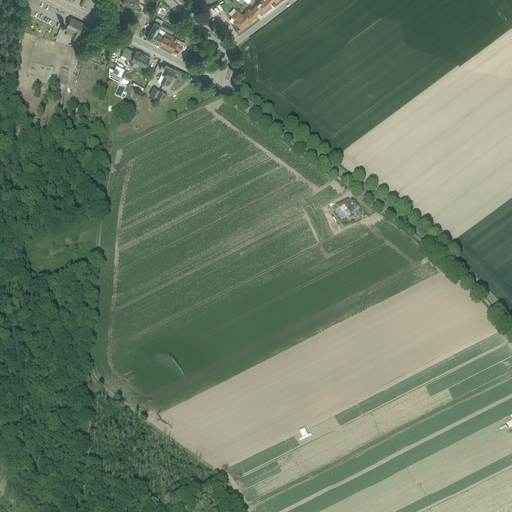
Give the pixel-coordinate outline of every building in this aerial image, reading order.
[(139,1),(136,0),(123,0),(122,3),(135,10),(139,1)] [(269,0),(265,0),(264,1),(263,0),(260,0),(256,6),(253,8),(258,12),(260,9),(262,12),(269,5),(268,5),(271,1),(269,0)] [(251,11),(248,9),(243,15),(242,16),(247,20),(249,22),(255,15),(258,12),(253,8),(251,11)] [(243,15),(237,10),(232,16),(236,19),(234,21),(241,27),(247,20),(242,16),(243,15)] [(75,40),(84,23),(77,20),(77,21),(71,18),(68,25),(64,32),(72,38),(75,40)] [(154,21),(146,37),(152,40),(158,30),(159,27),(161,24),(154,21)] [(174,27),(162,21),(161,24),(159,27),(163,29),(164,28),(172,32),(174,27)] [(158,30),(152,40),(159,44),(163,35),(158,33),(159,31),(158,30)] [(174,40),(176,38),(165,32),(163,35),(159,44),(159,43),(172,50),(174,47),(177,42),(174,40)] [(181,47),(182,44),(186,36),(178,32),(176,38),(174,40),(177,42),(174,47),(179,50),(181,47)] [(135,52),(125,47),(123,52),(123,51),(122,54),(129,58),(132,59),(135,52)] [(150,57),(136,50),(135,52),(132,59),(131,60),(146,67),(150,57)] [(124,68),(116,64),(114,69),(113,72),(121,76),(124,68)] [(164,68),(163,70),(162,73),(165,74),(167,76),(171,67),(166,65),(164,68)] [(54,69),(48,67),(44,79),(50,81),(54,69)] [(113,72),(114,69),(109,67),(109,77),(119,82),(122,77),(121,76),(113,72)] [(176,70),(171,67),(167,76),(169,77),(172,78),(173,75),(176,76),(177,76),(177,75),(177,74),(175,73),(176,70)] [(63,90),(64,87),(68,71),(60,69),(56,84),(55,88),(63,90)] [(132,74),(126,71),(123,77),(129,80),(132,74)] [(134,81),(132,83),(142,90),(144,87),(134,81)] [(156,98),(160,90),(154,88),(150,95),(156,98)] [(167,94),(160,90),(156,98),(161,100),(168,97),(167,94)] [(347,200),(336,205),(338,209),(341,207),(343,206),(348,204),(349,204),(347,200)] [(354,202),(350,206),(349,206),(350,207),(346,210),(349,214),(350,215),(359,208),(354,202)] [(349,214),(346,210),(343,206),(341,207),(344,212),(343,213),(346,217),(349,214)]
